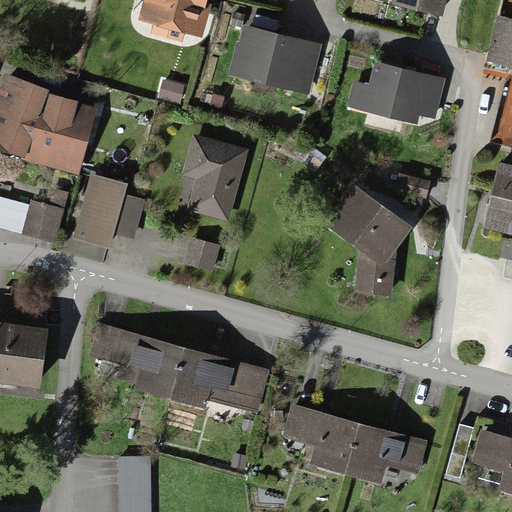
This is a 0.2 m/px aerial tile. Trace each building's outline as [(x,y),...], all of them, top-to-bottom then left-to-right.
[(143,0),(141,12),(198,28),(205,0),(143,0)] [(444,0),(385,0),(384,8),(439,21),(444,0)] [(511,18),(497,15),(486,62),(511,67),(511,18)] [(311,93),(322,51),(238,29),(227,71),(311,93)] [(0,139),(75,162),(97,88),(0,58),(0,139)] [(433,141),(449,87),(366,64),(350,118),(433,141)] [(189,206),(222,215),(241,149),(190,135),(177,179),(195,184),(189,206)] [(511,165),(496,162),(481,224),(511,230),(511,165)] [(91,171),(72,238),(105,247),(111,227),(130,233),(136,212),(117,207),(124,181),(91,171)] [(426,198),(430,182),(398,174),(394,190),(426,198)] [(0,183),(0,207),(14,212),(22,190),(0,183)] [(48,223),(56,196),(23,185),(22,190),(14,212),(48,223)] [(350,186),(322,227),(360,252),(357,291),(392,294),(396,249),(411,226),(350,186)] [(187,238),(182,260),(210,267),(215,245),(187,238)] [(41,325),(0,319),(0,376),(34,381),(41,325)] [(187,344),(112,326),(104,366),(136,372),(140,390),(176,395),(187,344)] [(246,396),(254,359),(187,344),(176,395),(205,401),(208,388),(246,396)] [(356,416),(283,402),(277,435),(311,441),(307,462),(345,469),(356,416)] [(426,430),(356,416),(345,469),(374,475),(378,459),(418,467),(426,430)] [(511,439),(477,431),(470,465),(503,472),(499,491),(511,492),(511,439)] [(155,511),(154,459),(113,460),(114,511),(155,511)]
